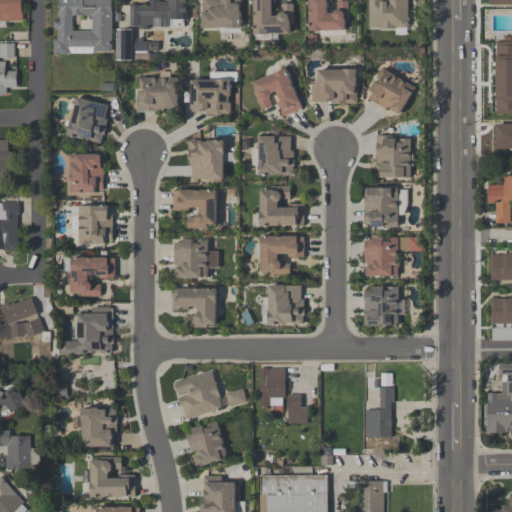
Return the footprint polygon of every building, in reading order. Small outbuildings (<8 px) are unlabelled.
[(0,0),(22,0),(22,20),(0,20),(0,0)] [(53,52),(53,38),(57,38),(57,28),(53,28),(53,20),(54,20),(54,19),(55,18),(57,18),(57,12),(59,12),(59,0),(111,0),(111,11),(112,11),(111,51),(93,50),(93,52),(53,52)] [(129,24),(129,4),(148,4),(148,0),(160,0),(160,1),(167,1),(167,0),(187,0),(187,18),(169,18),(169,26),(153,26),(153,27),(139,27),(139,24),(129,24)] [(241,0),(241,4),(239,4),(239,10),(241,10),(241,27),(227,27),(227,26),(202,26),(202,0),(241,0)] [(293,3),(293,23),(290,23),(290,32),(254,32),(254,16),(254,11),(254,0),(276,0),(276,5),(272,5),(272,15),(278,15),(278,13),(279,13),(279,12),(280,12),(280,11),(281,11),(281,3),(293,3)] [(345,33),(320,33),(320,29),(310,29),(310,13),(310,9),(310,0),(330,0),(330,2),(327,2),(327,12),(333,12),(334,11),(334,10),(335,9),(336,9),(337,8),(337,0),(348,0),(348,20),(345,20),(345,33)] [(408,0),(408,16),(410,16),(410,26),(396,26),(397,28),(380,28),(380,27),(369,27),(369,0),(408,0)] [(115,59),(115,29),(132,29),(132,40),(137,40),(137,37),(142,37),(142,40),(147,40),(147,41),(158,41),(158,50),(147,50),(147,52),(157,52),(157,59),(133,59),(133,54),(132,54),(132,59),(115,59)] [(511,113),(496,113),(496,41),(511,41),(511,113)] [(14,57),(0,57),(0,43),(14,43),(14,57)] [(6,94),(0,94),(0,61),(5,61),(5,70),(16,70),(16,87),(6,86),(6,94)] [(253,81),(286,67),(292,82),(291,82),(293,87),(294,86),(300,101),(299,101),(302,108),(283,115),(277,100),(280,99),(276,90),(270,92),(270,93),(270,94),(270,95),(269,96),(269,97),(272,105),(262,109),(254,91),(257,90),(253,81)] [(400,114),(391,109),(392,108),(388,106),(387,109),(368,98),(372,91),(369,89),(374,79),(378,81),(380,78),(377,76),(382,67),(415,86),(400,114)] [(312,101),(312,83),(318,83),(318,68),(343,68),(357,68),(357,85),(355,85),(355,92),(357,92),(357,103),(348,103),(348,104),(341,104),(341,103),(332,103),(332,101),(312,101)] [(237,71),(237,80),(230,80),(230,96),(228,96),(229,102),(230,102),(230,114),(221,114),(221,115),(213,115),(213,114),(205,114),(205,111),(191,111),(191,79),(209,79),(209,71),(237,71)] [(177,108),(167,108),(167,107),(164,107),(164,110),(136,110),(136,94),(139,94),(139,91),(143,91),(143,87),(139,87),(139,76),(177,76),(177,108)] [(101,143),(91,140),(91,138),(84,136),(83,138),(67,134),(70,120),(71,120),(77,96),(93,100),(93,101),(108,105),(104,118),(108,118),(106,126),(106,127),(104,135),(103,134),(101,143)] [(511,151),(511,125),(496,125),(496,151),(511,151)] [(291,135),(291,150),(294,150),(294,165),(293,165),(293,174),(283,174),(283,172),(275,172),(275,174),(258,174),(258,160),(259,160),(259,135),(291,135)] [(376,176),(376,135),(389,135),(389,137),(396,137),(396,141),(399,141),(399,138),(411,138),(411,176),(376,176)] [(0,139),(7,139),(7,150),(11,150),(12,155),(11,159),(12,181),(2,181),(2,182),(0,182),(0,139)] [(190,140),(200,140),(200,141),(207,141),(207,139),(224,139),(224,154),(223,154),(223,178),(191,178),(191,163),(189,163),(189,156),(188,156),(188,148),(190,148),(190,140)] [(103,189),(95,189),(95,192),(84,192),(84,188),(79,188),(79,192),(69,192),(69,181),(70,181),(70,172),(69,172),(69,153),(99,153),(99,154),(101,154),(101,163),(100,163),(100,168),(103,168),(103,189)] [(511,222),(496,222),(496,202),(488,202),(488,184),(504,184),(504,176),(508,176),(508,175),(511,175),(511,199),(510,199),(511,222)] [(304,225),(282,225),(282,224),(278,224),(278,225),(260,225),(260,188),(270,188),(270,185),(290,185),(290,197),(281,197),(281,198),(280,199),(279,200),(278,200),(278,206),(288,206),(288,203),(304,203),(304,225)] [(398,187),(398,189),(407,189),(407,203),(404,214),(398,214),(398,226),(388,226),(388,222),(384,222),(384,226),(364,226),(364,187),(398,187)] [(187,228),(187,217),(195,217),(196,216),(196,214),(197,214),(198,213),(199,213),(199,206),(189,206),(189,210),(173,210),(173,190),(179,190),(179,189),(195,189),(195,190),(200,190),(200,189),(216,189),(216,224),(207,224),(207,228),(187,228)] [(18,202),(18,214),(17,214),(17,238),(18,239),(18,245),(17,246),(17,249),(10,249),(10,250),(2,250),(2,248),(0,248),(0,202),(1,202),(18,202)] [(112,241),(105,241),(105,243),(93,243),(93,240),(90,240),(90,243),(78,243),(78,229),(72,229),(72,215),(78,215),(78,205),(108,205),(112,205),(112,241)] [(261,235),(277,235),(277,236),(282,236),(282,235),(297,235),(297,236),(304,236),(304,256),(288,256),(288,253),(278,253),(278,259),(279,259),(280,260),(281,261),(281,263),(290,263),(290,274),(271,274),(271,271),(261,271),(261,235)] [(367,275),(367,265),(367,262),(364,262),(365,239),(372,240),(372,236),(384,236),(383,240),(388,240),(388,236),(398,236),(398,275),(367,275)] [(218,268),(208,268),(208,277),(176,277),(176,267),(177,267),(177,263),(174,263),(174,241),(182,241),(182,238),(193,239),(193,242),(197,242),(197,239),(208,239),(208,250),(218,251),(218,268)] [(490,254),(503,254),(503,253),(511,253),(511,279),(490,279),(490,254)] [(71,292),(71,271),(63,271),(63,258),(71,258),(71,256),(87,256),(87,257),(92,257),(92,256),(107,256),(107,258),(114,258),(114,278),(99,278),(99,274),(88,274),(88,280),(89,281),(90,282),(91,283),(92,284),(100,284),(101,295),(81,295),(81,292),(71,292)] [(303,323),(292,323),(292,322),(285,322),(285,323),(269,323),(269,284),(285,284),(285,285),(301,285),(301,298),(304,298),(304,307),(305,307),(305,315),(303,315),(303,323)] [(398,286),(398,325),(364,325),(364,289),(372,289),(372,286),(384,286),(398,286)] [(217,287),(217,303),(216,303),(216,324),(207,324),(207,327),(186,327),(186,315),(195,315),(195,314),(198,311),(199,311),(199,306),(189,306),(189,309),(172,309),(172,298),(172,287),(217,287)] [(0,337),(0,306),(5,304),(5,305),(12,303),(11,302),(13,301),(14,303),(31,296),(37,314),(13,322),(24,322),(24,323),(39,317),(43,331),(27,337),(24,331),(25,336),(12,336),(11,337),(0,337)] [(490,298),(511,297),(511,339),(492,340),(492,327),(511,327),(511,322),(490,323),(490,298)] [(60,340),(78,340),(78,313),(92,313),(92,306),(110,306),(110,327),(113,327),(113,336),(114,336),(114,343),(112,343),(112,352),(102,352),(102,350),(94,350),(94,352),(81,352),(81,354),(60,354),(60,340)] [(511,373),(499,373),(499,362),(511,362),(511,373)] [(285,397),(270,397),(270,406),(260,406),(260,379),(259,379),(259,367),(268,367),(268,369),(285,368),(285,397)] [(223,408),(186,418),(183,406),(181,406),(178,397),(188,395),(187,391),(178,394),(177,391),(176,391),(174,383),(175,383),(174,381),(212,370),(215,381),(216,381),(220,397),(219,397),(223,408)] [(486,432),(486,426),(487,426),(487,392),(497,392),(497,393),(501,393),(501,381),(506,381),(506,380),(511,380),(511,430),(507,430),(507,432),(486,432)] [(247,402),(230,406),(226,392),(243,387),(247,402)] [(365,437),(365,409),(379,409),(379,387),(393,387),(393,402),(391,402),(391,437),(365,437)] [(0,390),(4,392),(2,397),(5,398),(20,390),(27,404),(12,412),(6,402),(2,405),(0,404),(0,390)] [(288,394),(301,394),(301,406),(308,406),(308,422),(288,422),(288,394)] [(81,407),(98,407),(98,409),(105,409),(105,407),(116,407),(116,416),(118,416),(118,423),(117,423),(117,431),(114,431),(114,446),(82,446),(82,421),(81,421),(81,407)] [(227,458),(197,466),(194,457),(196,457),(195,453),(192,453),(186,433),(191,431),(190,428),(203,425),(204,428),(208,427),(207,424),(217,421),(227,458)] [(40,468),(6,468),(6,457),(7,457),(7,445),(0,445),(0,429),(10,429),(10,435),(30,435),(31,448),(40,448),(40,468)] [(90,496),(90,481),(91,481),(91,460),(101,460),(101,457),(121,457),(121,468),(112,468),(112,469),(108,472),(108,477),(118,477),(118,474),(135,474),(135,486),(136,486),(136,496),(112,496),(112,495),(107,495),(107,496),(90,496)] [(260,475),(327,474),(327,511),(259,511),(259,495),(260,495),(260,475)] [(0,511),(0,475),(6,481),(6,482),(24,501),(21,503),(26,509),(22,511),(0,511)] [(200,511),(200,505),(201,505),(201,496),(203,496),(204,475),(222,475),(222,482),(236,482),(235,501),(243,501),(243,511),(200,511)] [(360,511),(360,491),(347,491),(347,481),(387,481),(387,492),(383,492),(383,511),(360,511)] [(509,505),(509,494),(511,494),(511,511),(487,511),(487,509),(490,506),(496,506),(499,509),(501,509),(501,505),(509,505)]
